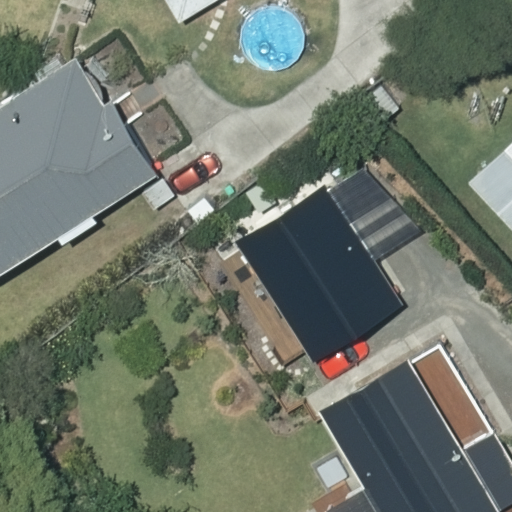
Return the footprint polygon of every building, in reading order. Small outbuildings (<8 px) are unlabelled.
[(21,0),(39,30),(76,9),(70,0),(21,0)] [(66,48),(0,86),(0,252),(146,168),(102,93),(95,97),(66,48)] [(511,128),(462,175),(511,228),(511,128)] [(261,173),(238,186),(253,211),(275,197),(261,173)] [(376,511),(497,511),(403,351),(313,404),(376,511)]
